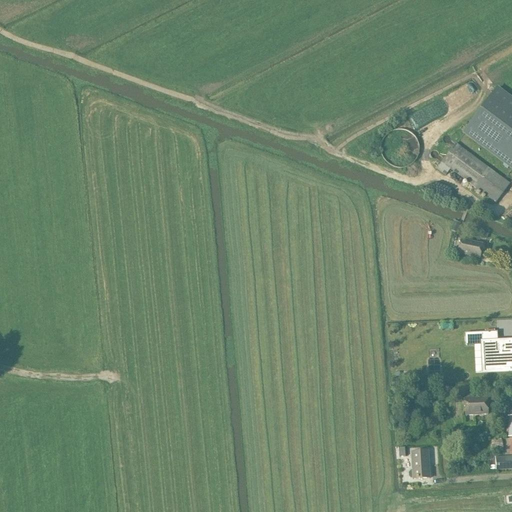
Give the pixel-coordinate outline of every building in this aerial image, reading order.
[(511,100),(496,89),(464,133),(511,168),(511,100)] [(456,144),(437,170),(446,176),(450,170),(496,204),(510,184),(456,144)] [(482,245),(461,240),(458,254),(479,259),(482,245)] [(484,273),(507,276),(507,270),(508,269),(485,266),(484,273)] [(511,319),(502,319),(503,330),(511,330),(511,319)] [(498,342),(497,332),(464,334),(465,346),(474,345),(481,345),(482,345),(483,373),(503,372),(503,370),(509,370),(509,372),(511,371),(511,341),(508,342),(508,344),(498,344),(498,342)] [(440,364),(428,364),(429,377),(440,377),(440,364)] [(487,415),(486,398),(473,399),(472,392),(464,393),(464,400),(465,416),(487,415)] [(430,479),(428,452),(411,453),(413,472),(410,472),(409,474),(409,477),(411,479),(413,479),(413,480),(430,479)] [(511,456),(505,457),(495,458),(496,471),(511,469),(511,456)]
